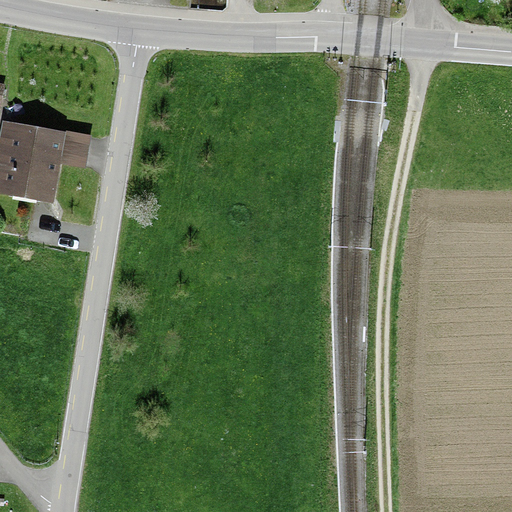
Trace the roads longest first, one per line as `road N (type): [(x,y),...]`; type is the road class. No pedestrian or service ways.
road 1 (track): [(388,511),(382,410),(390,232),(425,44),(423,0)]
road 2 (unclassified): [(65,506),(138,30)]
road 3 (tertiary): [(331,35),(138,30)]
road 4 (tertiary): [(331,35),(511,51)]
road 5 (tertiary): [(138,30),(0,6)]
